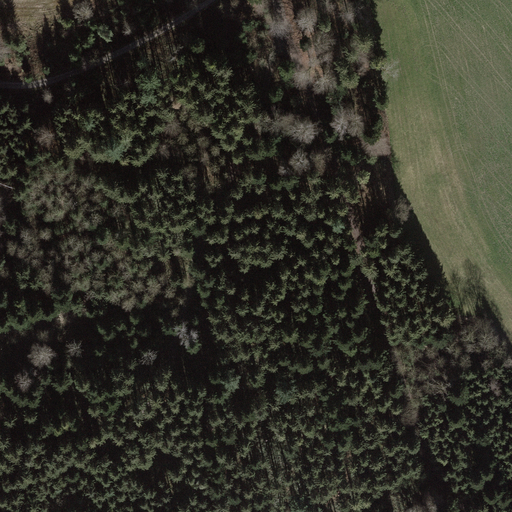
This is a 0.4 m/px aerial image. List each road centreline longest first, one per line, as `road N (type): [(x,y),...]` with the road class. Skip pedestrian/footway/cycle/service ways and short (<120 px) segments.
road 1 (track): [(291,6),(194,234),(148,397),(59,457),(0,479)]
road 2 (track): [(289,0),(407,390),(458,492),(489,511)]
road 3 (track): [(0,87),(83,76),(242,0)]
